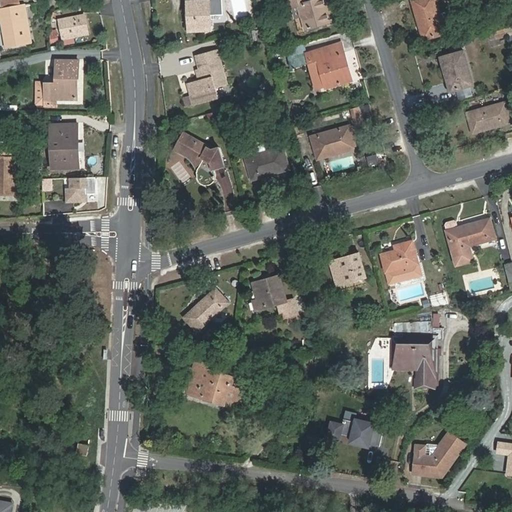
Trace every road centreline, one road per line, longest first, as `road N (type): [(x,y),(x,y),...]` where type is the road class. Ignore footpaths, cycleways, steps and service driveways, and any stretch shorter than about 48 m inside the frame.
road 1 (residential): [(443,497),(114,455)]
road 2 (residential): [(127,268),(427,187)]
road 3 (residential): [(129,236),(135,82),(120,0)]
road 4 (residential): [(427,187),(375,0)]
road 5 (residential): [(114,455),(127,268)]
road 6 (residential): [(129,236),(0,238)]
